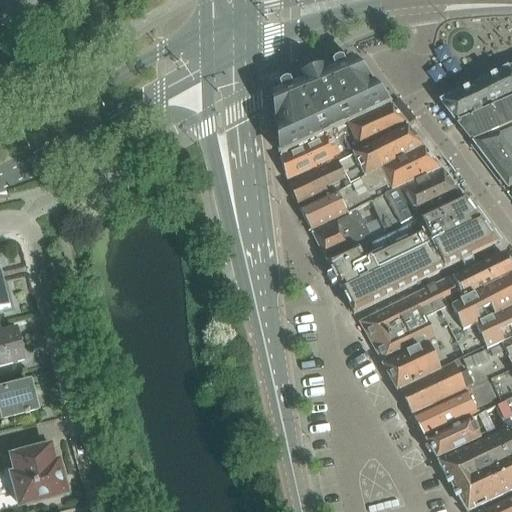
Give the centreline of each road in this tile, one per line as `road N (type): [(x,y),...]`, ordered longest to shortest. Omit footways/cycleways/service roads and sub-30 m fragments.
road 1 (tertiary): [(302,511),(238,177)]
road 2 (residential): [(105,511),(35,241),(13,222)]
road 3 (tertiary): [(208,27),(0,138)]
road 4 (tertiary): [(0,180),(208,73)]
road 5 (tertiary): [(245,54),(290,33),(411,0)]
road 6 (tertiary): [(238,177),(245,54)]
